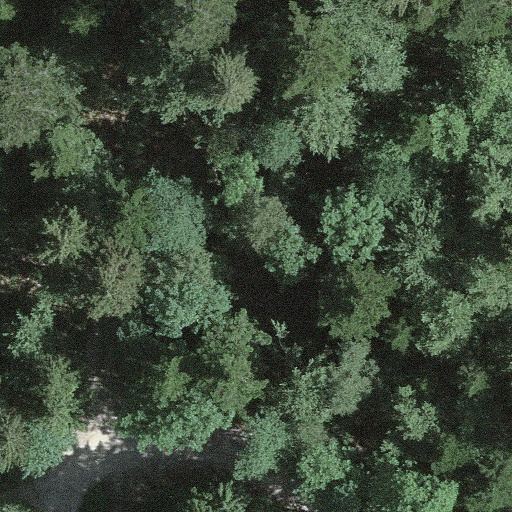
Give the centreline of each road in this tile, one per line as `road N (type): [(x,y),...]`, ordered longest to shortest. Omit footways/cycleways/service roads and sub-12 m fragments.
road 1 (track): [(99,442),(95,346),(144,250),(184,210),(257,162),(511,127)]
road 2 (track): [(64,495),(99,442),(157,435),(227,442),(335,511)]
